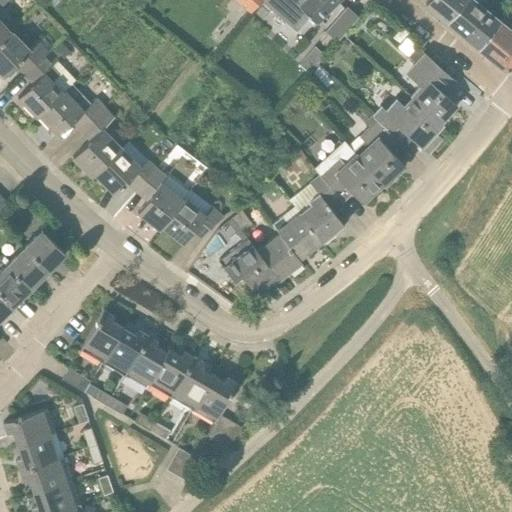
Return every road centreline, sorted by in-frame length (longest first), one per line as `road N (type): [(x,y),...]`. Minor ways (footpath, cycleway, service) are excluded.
road 1 (unclassified): [(183,511),(293,409),(412,269)]
road 2 (residential): [(117,255),(215,323),(265,334),(394,239)]
road 3 (residential): [(394,239),(511,101)]
road 4 (residential): [(0,389),(117,255)]
road 5 (unclassified): [(511,409),(412,269)]
road 6 (residential): [(0,137),(117,255)]
road 7 (residential): [(511,96),(388,0)]
